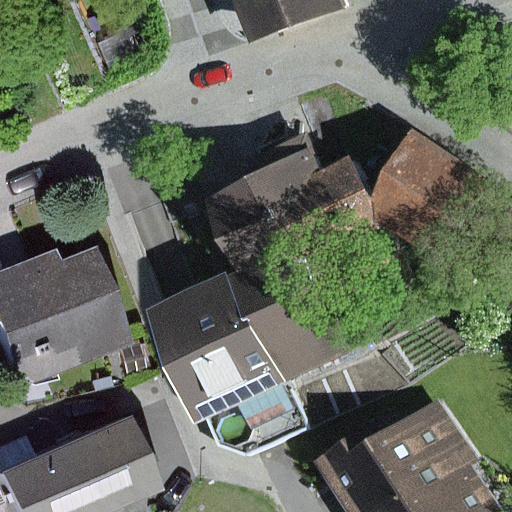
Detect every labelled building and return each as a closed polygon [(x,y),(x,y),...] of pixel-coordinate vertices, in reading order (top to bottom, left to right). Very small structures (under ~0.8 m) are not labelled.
[(338,0),(238,0),(254,41),(343,9),(338,0)] [(416,128),(370,203),(443,250),(453,234),(461,239),(499,180),(416,128)] [(296,165),(334,245),(379,224),(370,203),(351,163),(321,177),(312,157),(296,165)] [(235,270),(286,378),(343,352),(301,262),(334,245),(296,165),(204,205),(235,270)] [(48,261),(0,278),(0,337),(16,382),(118,345),(87,260),(53,273),(48,261)] [(235,270),(149,311),(201,421),(286,378),(235,270)] [(372,425),(326,454),(362,511),(500,511),(437,411),(384,444),(372,425)] [(122,423),(0,477),(0,511),(116,511),(154,495),(122,423)]
